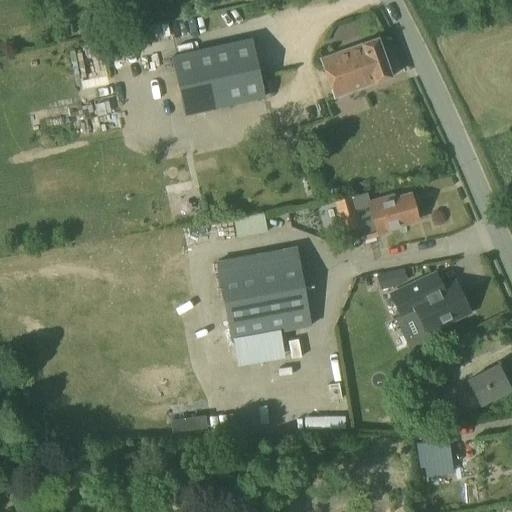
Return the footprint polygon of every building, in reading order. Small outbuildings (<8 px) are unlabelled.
[(185,115),(265,98),(251,37),(171,55),(182,108),(172,110),(173,118),(185,115)] [(321,58),(334,97),(392,77),(378,38),(321,58)] [(217,158),(183,163),(185,179),(219,175),(217,158)] [(394,196),(370,203),(367,192),(335,202),(348,246),(379,237),(378,235),(389,232),(388,228),(418,219),(411,194),(395,199),(394,196)] [(271,226),(286,222),(283,209),(268,213),(271,226)] [(237,238),(267,232),(264,214),(234,219),(237,238)] [(296,246),(216,261),(230,342),(312,326),(296,246)] [(380,290),(393,286),(389,272),(376,276),(380,290)] [(423,279),(393,293),(403,314),(415,308),(426,333),(468,313),(455,285),(431,296),(423,279)] [(467,380),(472,389),(460,395),(468,411),(480,405),(511,389),(498,364),(467,380)] [(429,415),(433,415),(433,376),(409,375),(409,413),(413,413),(413,428),(426,428),(426,422),(429,422),(429,415)]
